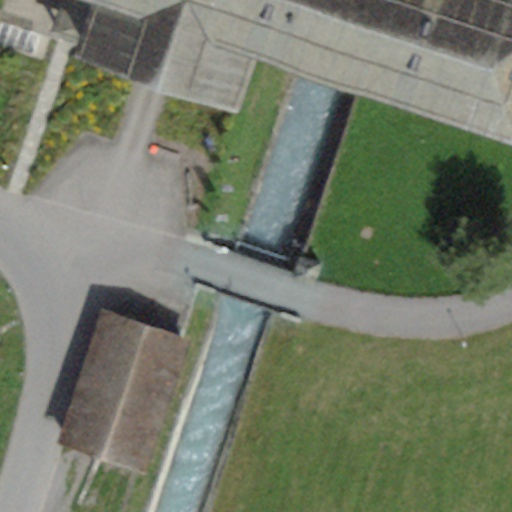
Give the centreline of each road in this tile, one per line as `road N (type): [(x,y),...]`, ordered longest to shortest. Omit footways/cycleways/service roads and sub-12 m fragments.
road 1 (residential): [(44,249),(149,256),(407,318),(511,300)]
road 2 (residential): [(12,511),(57,338),(44,249)]
